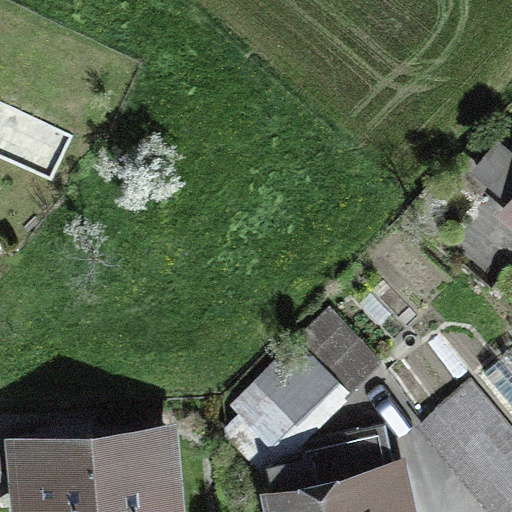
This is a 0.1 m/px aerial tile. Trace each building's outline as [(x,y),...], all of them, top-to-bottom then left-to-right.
[(82,55),(41,36),(30,60),(71,79),(82,55)] [(376,355),(330,308),(235,399),(248,412),(229,429),(262,463),(376,355)] [(511,511),(511,435),(468,385),(428,420),(505,511),(511,511)] [(98,511),(92,442),(91,430),(15,438),(22,511),(98,511)] [(172,511),(167,436),(92,442),(98,511),(172,511)] [(271,466),(281,511),(413,511),(397,439),(271,466)]
